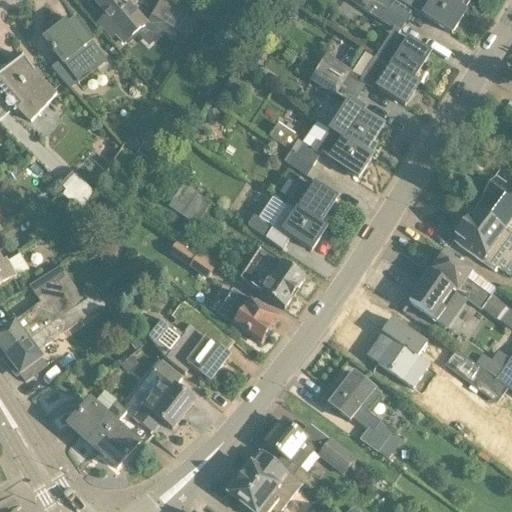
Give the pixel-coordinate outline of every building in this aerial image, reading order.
[(99,0),(96,3),(108,17),(99,24),(112,39),(116,36),(125,45),(146,26),(130,8),(134,4),(130,0),(99,0)] [(198,22),(174,7),(162,0),(161,0),(150,18),(186,40),(198,22)] [(370,1),(368,0),(360,0),(355,8),(397,35),(405,24),(370,1)] [(400,0),(399,3),(393,0),(371,0),(370,1),(405,24),(412,12),(423,19),(423,18),(451,36),(464,15),(440,0),(400,0)] [(458,11),(465,0),(440,0),(464,15),(465,15),(458,11)] [(65,29),(45,44),(77,86),(106,64),(75,24),(67,30),(65,29)] [(394,37),(378,62),(411,83),(428,56),(407,43),(403,40),(398,39),(394,37)] [(23,59),(0,78),(0,84),(9,96),(13,93),(25,107),(19,113),(32,126),(57,98),(43,85),(41,87),(33,75),(34,75),(23,59)] [(320,70),(342,84),(360,96),(366,85),(327,60),(320,70)] [(376,91),(404,109),(417,87),(411,83),(378,62),(365,81),(377,89),(376,91)] [(360,96),(342,84),(334,96),(352,107),(360,96)] [(364,156),(365,155),(382,129),(360,115),(343,142),(364,156)] [(343,142),(333,135),(332,136),(329,134),(320,147),(316,145),(311,153),(301,147),(303,144),(276,127),(268,141),(290,155),(312,169),(321,155),(331,161),(329,163),(357,181),(371,159),(365,155),(364,156),(343,142)] [(312,169),(290,155),(283,166),(305,180),(312,169)] [(73,176),(61,189),(83,209),(92,194),(73,176)] [(477,213),(508,236),(511,239),(511,188),(507,185),(503,189),(496,184),(493,187),(490,186),(486,186),(484,189),(482,192),(483,195),(485,198),(483,201),(485,202),(477,213)] [(318,228),(335,201),(314,187),(306,199),(296,193),(286,208),(318,228)] [(196,228),(210,206),(182,188),(168,210),(196,228)] [(282,252),(290,240),(310,253),(324,232),(318,228),(286,208),(274,227),(274,228),(273,230),(275,231),(267,243),(282,252)] [(468,222),(465,226),(461,226),(457,230),(459,235),(456,238),(463,244),(460,249),(485,267),(495,274),(498,270),(509,278),(511,274),(511,239),(508,236),(477,213),(470,223),(468,222)] [(267,243),(275,231),(273,230),(255,218),(247,230),(267,243)] [(259,251),(240,283),(283,312),(304,281),(259,251)] [(217,272),(196,258),(186,252),(179,263),(210,282),(217,272)] [(435,267),(430,275),(466,301),(481,312),(483,310),(497,320),(506,308),(492,298),(496,291),(472,273),(445,254),(444,255),(440,255),(436,256),(434,259),(434,264),(435,267)] [(0,289),(15,279),(28,272),(19,258),(3,268),(0,264),(0,289)] [(0,360),(2,363),(59,321),(75,310),(59,287),(68,281),(60,270),(29,290),(43,311),(47,308),(52,315),(32,329),(25,319),(0,335),(0,360)] [(445,331),(466,301),(430,275),(408,304),(445,331)] [(217,317),(235,329),(263,346),(278,322),(246,302),(233,293),(217,317)] [(76,312),(75,310),(59,321),(2,363),(11,375),(14,372),(24,387),(47,370),(37,356),(105,309),(96,297),(76,312)] [(189,329),(181,339),(162,322),(148,341),(164,362),(185,377),(191,370),(210,384),(228,360),(209,346),(210,345),(189,329)] [(376,365),(414,391),(430,367),(417,359),(426,347),(393,322),(383,336),(392,342),(376,365)] [(503,390),(511,396),(511,358),(504,370),(496,381),(475,366),(456,352),(444,369),(493,404),(503,390)] [(475,366),(496,381),(504,370),(483,355),(475,366)] [(140,391),(150,400),(158,407),(140,427),(150,435),(160,422),(171,432),(194,405),(175,389),(182,381),(162,365),(140,391)] [(353,376),(329,408),(349,424),(350,423),(367,435),(360,445),(377,457),(393,436),(365,415),(379,397),(376,394),(353,376)] [(72,425),(97,448),(116,427),(127,415),(115,404),(104,416),(91,404),(72,425)] [(306,442),(284,425),(261,453),(292,480),(315,451),(305,443),(306,442)] [(139,447),(116,427),(97,448),(106,456),(103,459),(117,471),(139,447)] [(344,476),(355,463),(330,444),(320,458),(344,476)] [(283,511),(302,488),(292,480),(261,453),(227,497),(247,511),(283,511)]
